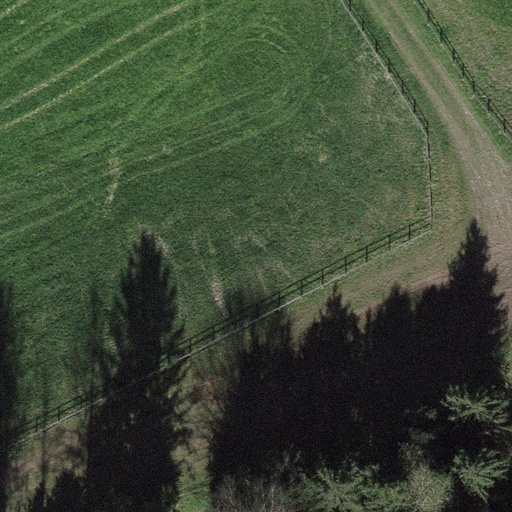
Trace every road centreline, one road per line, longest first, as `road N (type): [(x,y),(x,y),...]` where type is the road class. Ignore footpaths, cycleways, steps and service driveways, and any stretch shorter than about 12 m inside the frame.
road 1 (track): [(0,511),(432,277)]
road 2 (track): [(376,0),(485,158),(492,203),(432,277)]
